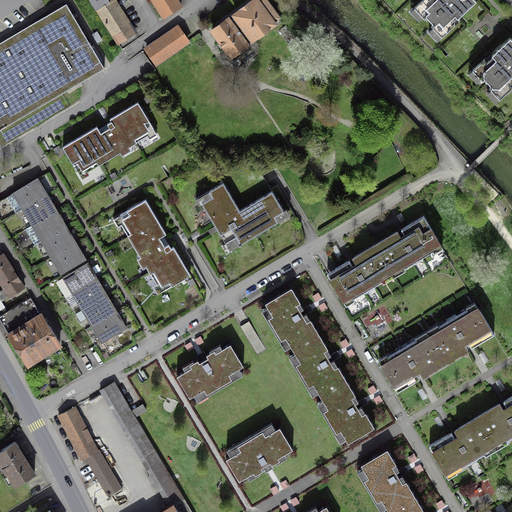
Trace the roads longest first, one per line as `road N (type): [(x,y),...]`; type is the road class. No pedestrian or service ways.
road 1 (residential): [(29,414),(303,254)]
road 2 (residential): [(0,154),(91,101),(128,56),(200,0)]
road 3 (residential): [(303,254),(405,423)]
road 4 (residential): [(303,254),(453,164)]
